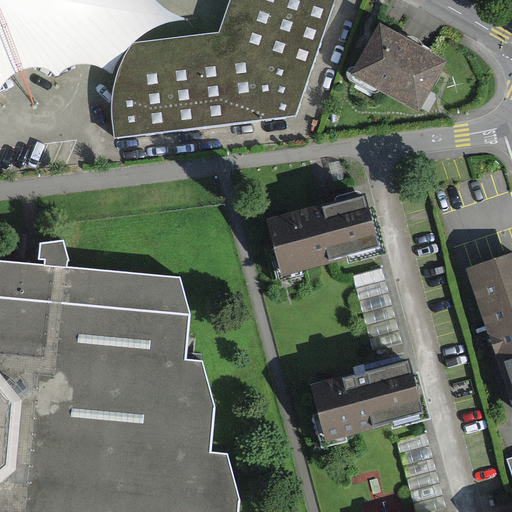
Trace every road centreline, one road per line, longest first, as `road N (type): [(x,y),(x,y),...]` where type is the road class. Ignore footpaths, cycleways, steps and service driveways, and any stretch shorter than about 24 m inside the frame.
road 1 (residential): [(478,511),(377,146)]
road 2 (residential): [(221,164),(377,146)]
road 3 (residential): [(377,146),(511,126)]
